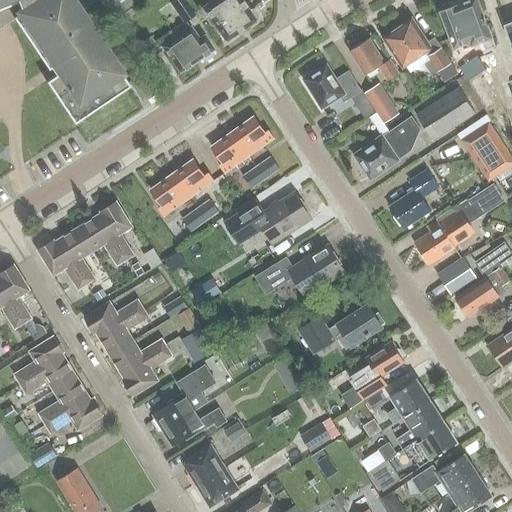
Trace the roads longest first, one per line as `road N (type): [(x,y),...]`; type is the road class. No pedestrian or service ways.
road 1 (residential): [(511,452),(250,60)]
road 2 (residential): [(182,511),(5,223)]
road 3 (tertiary): [(5,223),(250,60)]
